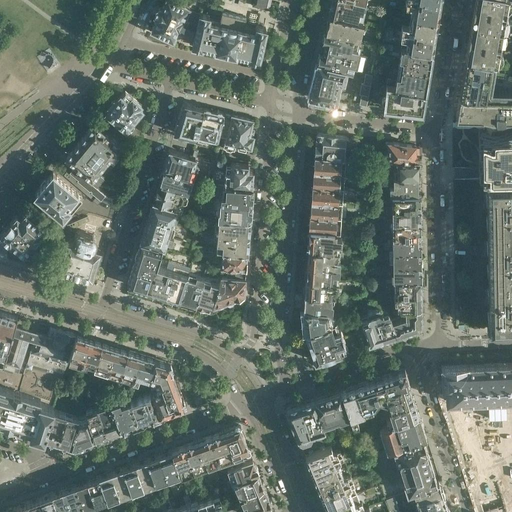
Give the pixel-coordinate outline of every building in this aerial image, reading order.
[(253,30),(255,21),(245,19),(246,16),(222,10),(219,22),(208,19),(209,14),(199,12),(197,22),(184,16),(189,6),(176,0),(165,0),(162,7),(161,6),(157,7),(154,13),(156,17),(157,18),(151,29),(173,39),(176,33),(192,42),(192,43),(202,45),(202,44),(216,47),(215,47),(236,52),(236,51),(249,54),(249,56),(249,59),(258,61),(258,58),(266,27),(256,25),(255,30),(253,30)] [(268,8),(270,0),(254,0),(253,5),(268,8)] [(363,11),(365,1),(361,0),(331,0),(328,15),(363,23),(365,12),(363,11)] [(437,20),(439,4),(412,0),(405,0),(405,5),(411,6),(412,8),(411,16),(437,20)] [(511,0),(475,0),(474,7),(473,14),(471,25),(504,30),(505,29),(506,29),(506,28),(507,28),(508,27),(508,26),(509,25),(509,24),(509,23),(509,22),(509,21),(509,20),(509,19),(508,18),(508,17),(507,17),(506,16),(508,9),(509,8),(510,7),(511,7),(511,6),(511,4),(511,0)] [(359,37),(363,23),(328,15),(329,16),(327,18),(326,22),(327,25),(326,30),(359,37)] [(434,36),(437,20),(411,16),(410,24),(408,25),(402,24),(401,30),(434,36)] [(505,31),(504,30),(471,25),(470,35),(469,35),(468,42),(466,58),(498,63),(499,63),(500,62),(501,61),(502,60),(503,59),(503,58),(503,56),(503,55),(503,54),(503,53),(502,52),(502,51),(501,50),(500,50),(502,43),(504,42),(504,41),(505,41),(506,40),(506,39),(507,38),(507,37),(507,36),(507,35),(506,34),(506,33),(506,32),(505,31)] [(358,54),(361,38),(359,37),(326,30),(325,30),(321,46),(358,54)] [(431,51),(434,36),(401,30),(400,36),(406,37),(407,39),(406,47),(431,51)] [(428,71),(431,54),(431,51),(406,47),(394,45),(393,51),(402,52),(399,66),(428,71)] [(357,55),(358,54),(321,46),(317,62),(341,67),(344,68),(345,68),(352,70),(352,69),(357,71),(361,56),(357,55)] [(511,89),(491,89),(496,63),(466,58),(465,58),(459,97),(511,98),(511,89)] [(344,68),(341,67),(317,62),(316,68),(313,80),(309,95),(333,100),(333,98),(337,99),(340,89),(339,89),(342,77),(343,77),(345,68),(344,68)] [(425,90),(428,71),(399,66),(397,80),(388,78),(387,84),(425,90)] [(367,101),(371,81),(372,74),(365,73),(363,84),(362,84),(360,93),(361,94),(359,104),(366,106),(367,104),(367,102),(367,101)] [(422,110),(425,90),(387,84),(385,95),(382,96),(382,101),(384,103),(384,106),(422,110)] [(132,121),(143,109),(139,106),(141,104),(132,96),(125,90),(122,95),(121,94),(106,112),(116,121),(114,124),(122,131),(125,128),(126,129),(127,127),(128,128),(129,128),(130,128),(131,128),(132,127),(133,127),(133,126),(134,125),(134,124),(133,124),(133,123),(132,122),(132,121)] [(511,98),(459,97),(456,117),(484,116),(511,115),(511,98)] [(196,137),(203,108),(185,103),(182,105),(174,132),(196,137)] [(220,128),(224,113),(203,108),(196,137),(217,142),(220,128)] [(248,135),(250,129),(252,119),(232,114),(232,115),(224,113),(220,128),(228,130),(227,134),(225,134),(223,146),(224,146),(225,148),(230,149),(231,148),(233,148),(235,141),(238,142),(237,147),(245,149),(246,144),(250,145),(253,136),(248,135)] [(511,115),(484,116),(486,163),(511,162),(511,115)] [(124,148),(94,123),(86,132),(80,140),(104,161),(107,157),(112,162),(124,148)] [(347,137),(346,137),(345,137),(345,136),(319,133),(317,135),(315,154),(345,156),(347,156),(348,151),(345,151),(345,146),(346,146),(347,146),(347,145),(348,145),(349,144),(350,143),(350,142),(350,141),(350,140),(349,139),(349,138),(348,138),(348,137),(347,137)] [(110,165),(104,161),(80,140),(73,148),(65,157),(95,182),(110,165)] [(419,159),(419,148),(419,145),(414,145),(388,141),(389,154),(386,154),(386,160),(394,160),(419,159)] [(192,155),(182,153),(169,148),(163,168),(190,176),(193,166),(192,166),(195,157),(192,155)] [(344,171),(345,156),(315,154),(314,169),(344,171)] [(419,176),(419,160),(419,159),(394,160),(395,177),(419,176)] [(252,185),(253,169),(248,169),(248,163),(230,162),(230,166),(230,171),(226,171),(225,171),(223,183),(252,185)] [(191,176),(190,176),(163,168),(159,181),(186,189),(187,190),(191,176)] [(343,186),(344,171),(314,169),(313,183),(343,186)] [(83,196),(53,171),(35,193),(63,216),(70,207),(72,209),(83,196)] [(94,196),(79,183),(65,172),(63,174),(92,198),(94,196)] [(419,176),(395,177),(390,177),(390,194),(392,194),(420,193),(419,176)] [(104,195),(83,178),(79,183),(94,196),(100,201),(104,195)] [(511,180),(487,181),(487,190),(485,190),(486,198),(487,198),(487,203),(487,214),(486,214),(486,222),(487,222),(488,238),(486,238),(486,246),(488,246),(488,251),(488,262),(487,262),(487,270),(488,270),(488,287),(487,287),(487,295),(488,295),(489,299),(489,311),(487,311),(487,319),(489,319),(489,325),(488,325),(487,327),(487,330),(490,330),(492,329),(491,328),(499,327),(499,329),(505,329),(505,327),(511,326),(511,180)] [(186,196),(185,195),(186,189),(159,181),(153,201),(177,208),(181,210),(183,203),(185,203),(186,203),(187,197),(186,196)] [(252,200),(253,186),(252,185),(223,183),(222,183),(221,193),(217,192),(216,199),(221,200),(221,199),(252,202),(252,200)] [(347,194),(348,186),(343,186),(313,183),(312,198),(342,201),(342,193),(347,194)] [(420,208),(420,200),(420,193),(392,194),(392,208),(420,208)] [(341,215),(342,201),(312,198),(311,213),(341,215)] [(250,218),(252,202),(221,199),(221,200),(221,209),(217,209),(216,215),(220,216),(250,218)] [(174,217),(177,208),(153,201),(153,202),(152,202),(148,215),(149,215),(149,216),(175,224),(177,218),(174,217)] [(420,222),(420,208),(392,208),(393,222),(420,222)] [(0,234),(4,237),(1,241),(0,241),(0,253),(7,256),(7,243),(6,243),(6,241),(7,240),(11,243),(12,242),(24,252),(27,254),(30,253),(34,248),(34,245),(33,245),(36,241),(34,239),(44,227),(26,212),(21,217),(17,214),(0,234)] [(339,231),(341,215),(311,213),(309,228),(336,230),(339,231)] [(174,228),(175,224),(149,216),(145,227),(145,228),(168,235),(171,227),(174,228)] [(249,234),(250,221),(250,218),(220,216),(220,224),(217,224),(217,232),(249,234)] [(107,230),(109,221),(95,217),(92,226),(107,230)] [(420,236),(420,222),(393,222),(393,236),(420,236)] [(172,243),(174,237),(168,235),(145,228),(141,240),(141,241),(141,242),(162,249),(164,250),(167,241),(172,243)] [(341,241),(341,235),(335,234),(336,230),(309,228),(308,247),(341,249),(341,248),(338,248),(338,241),(341,241)] [(92,275),(100,248),(94,246),(96,240),(96,239),(96,238),(96,237),(95,237),(95,236),(95,235),(94,234),(93,234),(92,234),(81,230),(79,230),(78,230),(77,231),(76,231),(76,232),(75,233),(73,240),(67,238),(58,265),(92,275)] [(248,250),(249,234),(217,232),(216,240),(219,240),(218,248),(248,250)] [(420,249),(420,236),(393,236),(393,249),(420,249)] [(157,265),(162,249),(141,242),(138,252),(137,252),(135,257),(136,258),(134,263),(156,270),(157,265)] [(339,258),(340,251),(341,251),(341,249),(308,247),(307,262),(340,264),(340,258),(339,258)] [(246,269),(247,251),(247,250),(248,250),(218,248),(217,259),(220,259),(219,267),(223,267),(246,269)] [(421,264),(420,249),(393,249),(393,264),(421,264)] [(339,272),(340,264),(307,262),(306,277),(338,279),(338,272),(339,272)] [(150,290),(156,270),(134,263),(127,284),(149,291),(149,290),(150,290)] [(421,278),(421,264),(393,264),(393,278),(394,278),(394,279),(421,278)] [(165,295),(173,270),(157,265),(156,270),(150,290),(165,295)] [(244,296),(246,279),(245,279),(246,269),(223,267),(220,276),(222,277),(219,284),(212,308),(227,302),(229,303),(232,302),(233,300),(244,296)] [(181,300),(189,275),(173,270),(165,295),(180,300),(181,300)] [(196,305),(204,280),(205,277),(190,273),(189,275),(181,300),(196,305)] [(338,287),(339,279),(338,279),(306,277),(304,292),(305,292),(334,295),(338,295),(338,293),(337,293),(337,287),(338,287)] [(421,292),(421,278),(394,279),(394,292),(421,292)] [(212,308),(219,284),(204,280),(196,305),(211,309),(212,308)] [(333,323),(333,312),(332,312),(332,303),(334,303),(334,295),(305,292),(303,310),(303,312),(304,317),(304,321),(305,330),(305,332),(306,332),(333,323)] [(421,307),(421,292),(394,292),(395,306),(399,306),(399,307),(400,307),(405,307),(421,307)] [(397,334),(392,319),(393,319),(391,313),(389,314),(389,312),(388,311),(387,310),(386,309),(385,309),(384,309),(383,309),(380,310),(379,307),(373,309),(382,339),(397,334)] [(422,323),(421,307),(405,307),(400,307),(400,316),(393,319),(392,319),(397,334),(419,327),(422,323)] [(382,339),(373,309),(367,311),(368,314),(361,317),(369,343),(382,339)] [(14,325),(17,316),(0,310),(0,341),(8,344),(14,325)] [(342,336),(340,330),(338,330),(335,322),(333,323),(306,332),(306,334),(307,334),(309,341),(309,343),(311,347),(342,336)] [(60,380),(67,358),(75,333),(57,328),(54,337),(33,331),(14,325),(8,344),(0,371),(0,375),(11,379),(12,375),(17,376),(20,366),(29,339),(31,339),(34,340),(28,358),(26,365),(46,371),(45,375),(60,380)] [(81,362),(88,337),(75,333),(67,358),(81,362)] [(366,344),(362,333),(357,334),(360,345),(366,344)] [(344,344),(344,343),(342,336),(311,347),(312,351),(312,352),(315,359),(314,359),(315,361),(316,361),(318,360),(321,359),(323,359),(333,355),(335,355),(338,353),(338,354),(340,353),(347,351),(347,350),(347,348),(346,347),(346,346),(346,345),(345,344),(344,344)] [(94,366),(101,341),(88,337),(81,362),(94,366)] [(107,370),(114,345),(101,341),(94,366),(107,370)] [(120,374),(127,349),(114,345),(107,370),(120,374)] [(133,378),(140,353),(127,349),(120,374),(133,378)] [(149,378),(155,358),(140,353),(133,378),(137,379),(138,374),(149,378)] [(174,376),(171,367),(169,362),(155,358),(149,378),(154,379),(155,383),(162,381),(174,376)] [(446,400),(447,400),(468,399),(511,397),(511,362),(468,364),(441,365),(442,387),(445,387),(446,400)] [(387,388),(409,381),(405,368),(402,369),(397,371),(394,372),(383,375),(378,377),(374,378),(379,397),(384,398),(384,393),(388,392),(387,388)] [(184,404),(179,390),(174,376),(162,381),(172,409),(184,404)] [(379,397),(374,378),(356,384),(364,411),(373,408),(372,405),(376,404),(375,402),(379,397)] [(172,409),(162,381),(155,383),(157,387),(150,389),(151,390),(159,413),(172,409)] [(414,399),(409,381),(387,388),(388,392),(384,393),(384,398),(387,399),(389,406),(414,399)] [(364,411),(356,384),(352,386),(341,389),(349,413),(352,424),(359,422),(356,413),(364,411)] [(44,436),(53,408),(54,405),(39,401),(40,399),(22,393),(15,391),(12,390),(7,389),(0,386),(0,420),(4,421),(4,422),(11,424),(30,430),(30,432),(44,436)] [(349,413),(341,389),(314,398),(323,424),(333,421),(332,419),(349,413)] [(151,390),(131,397),(139,421),(159,413),(151,390)] [(139,421),(131,397),(122,401),(120,397),(111,401),(120,427),(139,421)] [(323,424),(314,398),(309,400),(309,399),(305,401),(300,403),(310,433),(325,428),(323,424)] [(419,413),(414,399),(389,406),(392,414),(386,416),(387,417),(380,419),(382,424),(419,413)] [(120,427),(111,401),(99,405),(108,432),(120,427)] [(310,433),(300,403),(295,404),(291,406),(286,407),(290,417),(290,418),(294,427),(298,437),(300,442),(305,453),(330,444),(327,435),(313,440),(310,433)] [(108,432),(99,405),(87,410),(88,412),(86,412),(87,414),(95,436),(108,432)] [(57,440),(66,412),(53,408),(44,436),(57,440)] [(69,444),(78,416),(66,412),(57,440),(69,444)] [(404,443),(399,430),(404,428),(406,433),(407,433),(409,441),(423,437),(426,436),(419,413),(382,424),(375,427),(373,427),(374,430),(376,431),(378,436),(383,435),(387,448),(394,446),(404,443)] [(95,436),(87,414),(81,416),(81,417),(78,416),(69,444),(75,446),(85,442),(84,440),(95,436)] [(249,449),(239,425),(238,425),(224,430),(234,455),(249,449)] [(234,455),(224,430),(211,434),(221,460),(234,455)] [(221,460),(211,434),(198,439),(212,479),(218,477),(215,469),(213,470),(211,463),(221,460)] [(437,481),(423,437),(409,441),(404,443),(394,446),(398,459),(400,459),(405,477),(403,477),(408,491),(414,490),(413,489),(437,481)] [(212,479),(198,439),(185,444),(194,469),(204,466),(205,469),(201,470),(205,481),(212,479)] [(194,469),(185,444),(171,449),(180,471),(180,472),(186,488),(191,486),(188,479),(186,479),(184,473),(194,469)] [(310,466),(342,453),(341,450),(336,451),(336,450),(334,450),(331,444),(330,444),(305,453),(310,466)] [(180,471),(171,449),(159,453),(173,492),(178,491),(175,484),(172,485),(170,478),(174,477),(173,474),(180,472),(180,471)] [(173,492),(159,453),(146,458),(155,481),(161,478),(162,481),(166,480),(168,486),(166,487),(169,494),(173,492)] [(342,468),(339,463),(341,462),(340,460),(344,459),(342,453),(310,466),(316,479),(342,468)] [(258,470),(252,456),(215,469),(218,477),(224,474),(223,470),(228,468),(232,479),(233,479),(258,470)] [(155,481),(146,458),(134,462),(148,501),(153,500),(150,492),(148,493),(146,487),(149,485),(148,483),(155,481)] [(148,501),(134,462),(122,466),(130,489),(137,487),(138,489),(141,488),(144,495),(141,496),(143,503),(148,501)] [(130,489),(122,466),(111,471),(125,509),(130,508),(127,501),(124,502),(122,495),(125,494),(124,491),(130,489)] [(321,492),(353,479),(351,475),(347,477),(346,475),(345,476),(342,468),(316,479),(321,492)] [(263,483),(258,470),(233,479),(236,485),(238,485),(240,491),(263,483)] [(125,509),(111,471),(99,475),(107,498),(113,495),(114,498),(117,497),(120,503),(117,504),(120,511),(125,509)] [(107,498),(99,475),(87,479),(98,511),(103,509),(100,502),(107,499),(107,498)] [(94,511),(98,511),(87,479),(75,484),(84,508),(91,505),(93,511),(94,511)] [(352,494),(350,488),(352,487),(351,485),(355,484),(353,479),(321,492),(326,505),(352,494)] [(443,491),(442,487),(441,487),(438,480),(437,481),(413,489),(414,490),(417,500),(443,491)] [(243,511),(271,502),(263,483),(240,491),(244,500),(237,502),(238,504),(225,509),(225,511),(243,511)] [(84,508),(75,484),(63,488),(71,511),(77,511),(77,510),(84,508)] [(71,511),(63,488),(52,492),(58,511),(71,511)] [(445,502),(443,496),(445,495),(443,491),(417,500),(421,511),(445,502)] [(58,511),(52,492),(40,496),(45,511),(58,511)] [(225,509),(221,497),(219,492),(205,497),(210,511),(225,511),(225,509)] [(194,511),(191,502),(188,494),(184,496),(187,505),(180,507),(181,511),(194,511)] [(349,511),(364,506),(362,502),(358,503),(358,502),(356,503),(352,494),(326,505),(329,511),(349,511)] [(45,511),(40,496),(28,500),(32,511),(45,511)] [(399,507),(395,496),(387,499),(390,509),(399,507)] [(210,511),(205,497),(191,502),(194,511),(210,511)] [(32,511),(28,500),(16,505),(18,511),(32,511)] [(181,511),(180,507),(172,510),(169,501),(164,503),(167,511),(181,511)] [(450,511),(449,508),(447,509),(445,502),(421,511),(450,511)]
